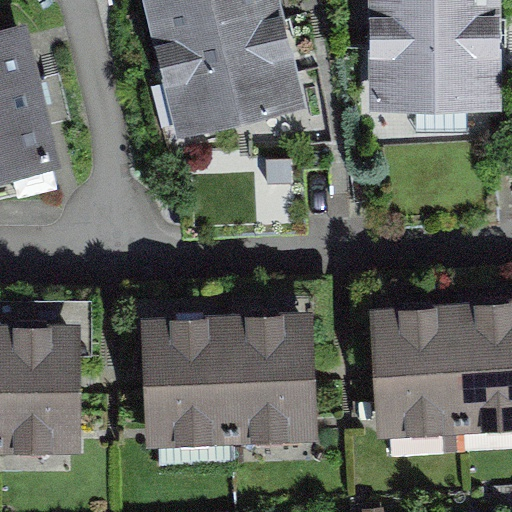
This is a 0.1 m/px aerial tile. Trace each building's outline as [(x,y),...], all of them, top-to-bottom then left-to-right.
[(196,0),(159,9),(189,129),(293,104),(267,0),(196,0)] [(382,0),(380,104),(487,106),(489,0),(382,0)] [(0,174),(55,162),(24,23),(0,28),(0,174)] [(511,305),(454,309),(461,416),(511,412),(511,305)] [(454,309),(378,314),(384,420),(461,416),(454,309)] [(304,316),(232,318),(236,434),(307,432),(304,316)] [(232,318),(152,321),(155,436),(236,434),(232,318)] [(73,324),(0,324),(0,438),(73,439),(73,324)]
